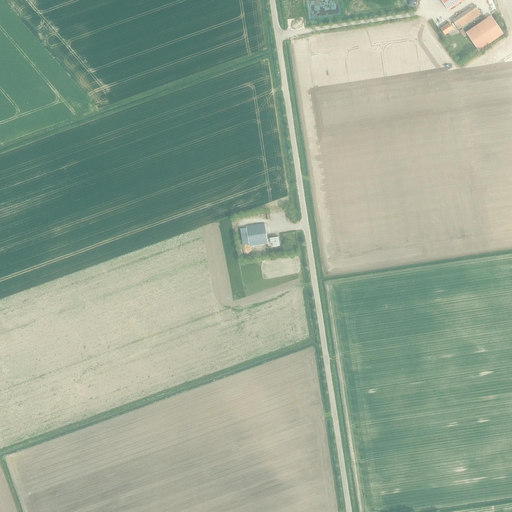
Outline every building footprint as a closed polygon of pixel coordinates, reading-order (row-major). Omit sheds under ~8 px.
[(441,0),(445,6),(448,10),(463,0),(441,0)] [(452,20),(459,30),(481,14),(475,5),(452,20)] [(491,15),(466,32),(478,51),(504,34),(491,15)] [(449,34),(451,33),(450,32),(454,29),(449,22),(440,28),(445,35),(448,33),(449,34)] [(278,238),(267,239),(265,224),(246,227),(246,228),(240,229),(243,245),(248,244),(249,246),(272,243),(273,247),(279,246),(278,238)]
